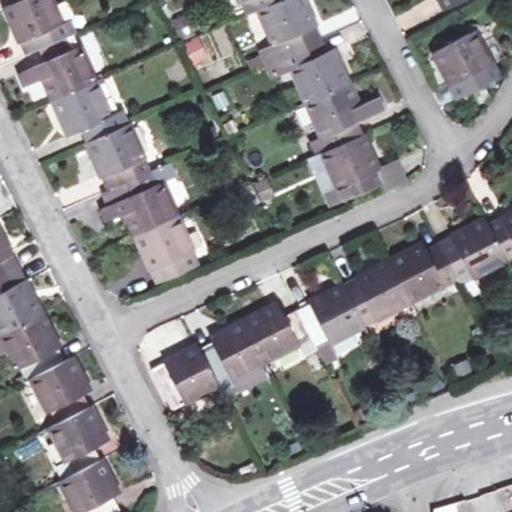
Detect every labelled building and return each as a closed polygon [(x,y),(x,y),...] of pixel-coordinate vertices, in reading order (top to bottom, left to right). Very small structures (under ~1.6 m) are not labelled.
[(9,0),(11,3),(5,6),(26,54),(39,49),(44,61),(20,72),(26,86),(44,78),(69,135),(82,130),(109,190),(121,184),(127,197),(102,208),(108,221),(126,213),(157,284),(197,265),(160,182),(155,169),(148,172),(121,112),(109,118),(78,46),(71,49),(50,0),(9,0)] [(302,0),(224,0),(227,6),(238,0),(241,0),(247,14),(258,9),(274,45),(280,58),(287,55),(293,68),(323,138),(328,149),(322,152),(344,201),(381,185),(385,183),(379,170),(357,122),(382,112),(376,97),(358,105),(332,48),(325,51),(302,0)] [(436,0),(442,11),(462,0),(436,0)] [(181,38),(196,32),(187,13),(173,19),(181,38)] [(474,29),(431,51),(450,87),(458,83),(464,94),(498,76),(474,29)] [(183,44),(193,67),(211,59),(201,36),(183,44)] [(258,52),(264,65),(267,64),(280,58),(274,45),(258,52)] [(280,58),(267,64),(273,77),(293,68),(287,55),(280,58)] [(315,156),(322,152),(328,149),(323,138),(310,143),(315,156)] [(396,160),(379,170),(385,183),(381,185),(384,189),(405,179),(396,160)] [(167,164),(155,169),(160,182),(173,176),(167,164)] [(511,261),(511,212),(487,225),(485,220),(426,250),(422,244),(284,316),(278,304),(210,339),(213,344),(202,350),(199,345),(152,369),(171,408),(298,343),(304,355),(466,271),(470,277),(505,259),(507,264),(511,261)] [(0,333),(24,380),(31,376),(55,423),(49,427),(66,460),(55,465),(61,479),(60,480),(75,511),(110,511),(119,507),(112,495),(117,492),(93,447),(105,440),(81,394),(88,391),(70,356),(64,360),(0,236),(0,333)]
